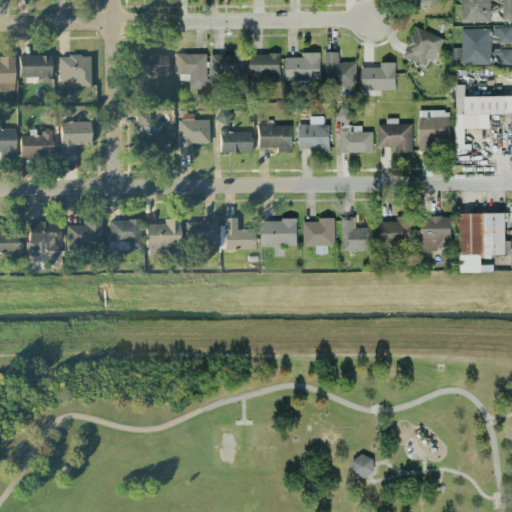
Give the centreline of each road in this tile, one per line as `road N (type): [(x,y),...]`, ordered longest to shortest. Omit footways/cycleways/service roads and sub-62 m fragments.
road 1 (residential): [(0,189),(511,181)]
road 2 (residential): [(0,24),(370,19)]
road 3 (residential): [(118,188),(113,0)]
